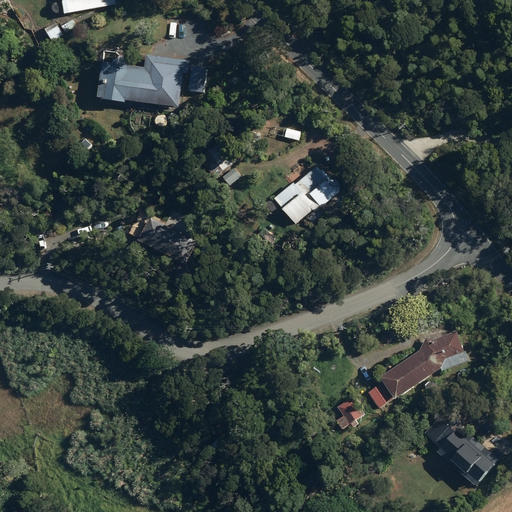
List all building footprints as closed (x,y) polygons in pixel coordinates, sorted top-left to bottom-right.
[(82,0),(83,1),(68,4),(71,18),(120,8),(118,0),(82,0)] [(75,33),(74,31),(79,29),(76,23),(66,29),(70,36),(75,33)] [(52,37),(58,46),(69,39),(63,30),(52,37)] [(112,104),(111,106),(134,108),(134,107),(185,112),(189,76),(192,76),(194,62),(150,58),(148,71),(111,67),(108,104),(112,104)] [(199,79),(189,83),(200,110),(210,106),(199,79)] [(303,133),(284,128),(282,138),(301,143),(303,133)] [(89,136),(84,140),(88,145),(93,141),(89,136)] [(208,154),(220,170),(237,158),(226,142),(208,154)] [(298,186),(281,202),(303,227),(318,213),(321,217),(345,195),(346,188),(341,183),(336,182),(328,173),(326,174),(322,169),(300,188),(298,186)] [(199,242),(151,218),(139,242),(187,266),(199,242)] [(425,352),(387,378),(402,400),(446,369),(451,360),(469,352),(461,331),(436,341),(431,339),(425,352)] [(372,392),(383,409),(397,400),(386,383),(372,392)] [(363,425),(360,421),(367,416),(355,399),(342,408),(348,416),(341,421),(347,430),(356,424),(359,428),(363,425)] [(444,418),(430,434),(447,449),(443,453),(482,486),(505,460),(466,427),(461,432),(444,418)] [(395,427),(388,433),(394,441),(401,436),(395,427)]
